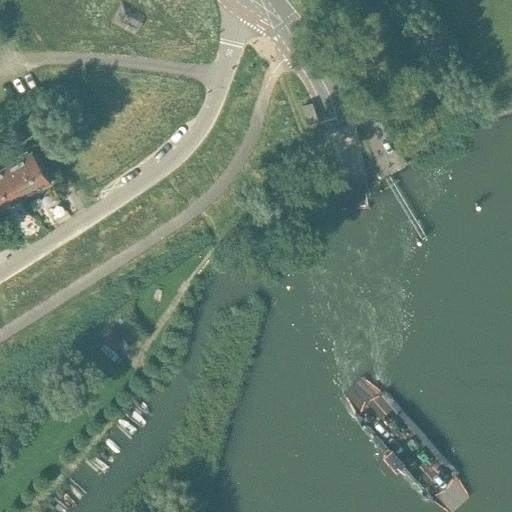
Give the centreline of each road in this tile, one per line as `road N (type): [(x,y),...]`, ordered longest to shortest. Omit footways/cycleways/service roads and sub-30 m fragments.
road 1 (unclassified): [(0,273),(192,140),(251,0)]
road 2 (track): [(130,366),(270,187)]
road 3 (secondary): [(350,203),(332,103),(264,0)]
